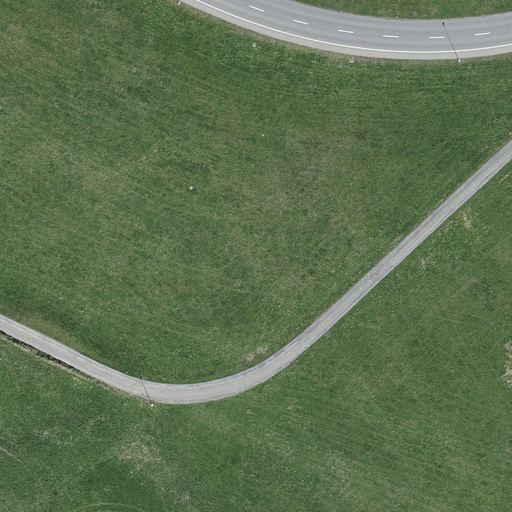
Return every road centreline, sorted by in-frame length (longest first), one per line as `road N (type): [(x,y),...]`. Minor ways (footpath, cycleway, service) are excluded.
road 1 (track): [(511,151),(302,347),(229,388),(164,389),(0,320)]
road 2 (tertiary): [(239,0),(375,35),(511,28)]
